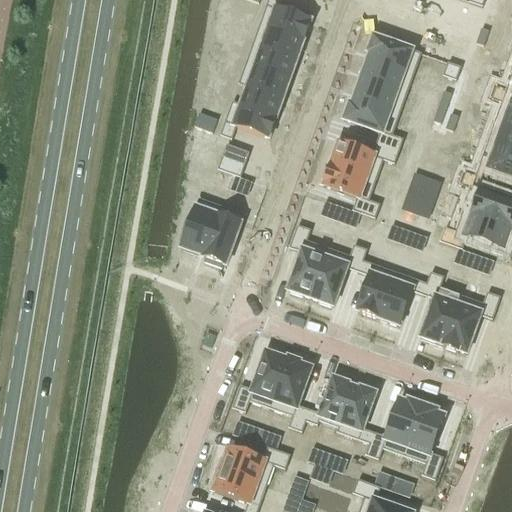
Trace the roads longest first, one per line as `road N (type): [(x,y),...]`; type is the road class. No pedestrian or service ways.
road 1 (primary): [(23,511),(111,0)]
road 2 (primary): [(78,0),(0,468)]
road 3 (residential): [(348,0),(239,313)]
road 4 (residential): [(489,405),(239,313)]
road 5 (residential): [(239,313),(166,511)]
